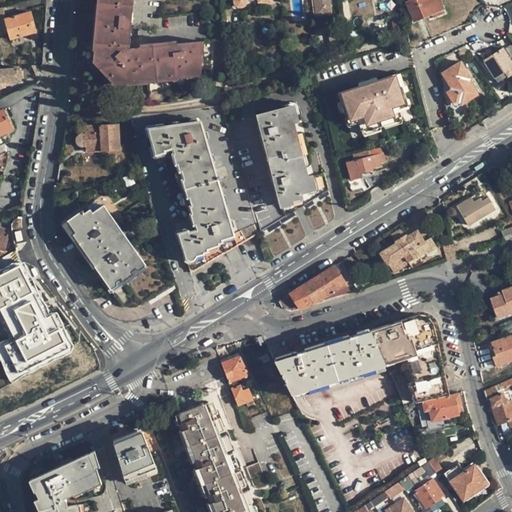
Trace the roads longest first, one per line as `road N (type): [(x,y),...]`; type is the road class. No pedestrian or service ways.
road 1 (unclassified): [(63,0),(40,234),(78,299),(138,364)]
road 2 (primary): [(245,296),(450,167)]
road 3 (unknown): [(201,325),(139,147),(133,107)]
road 4 (unknown): [(201,101),(415,36)]
road 5 (residential): [(138,364),(133,399),(21,456),(10,481),(17,511)]
road 6 (residential): [(437,283),(286,326),(264,318),(245,296)]
road 7 (residential): [(450,167),(416,46),(493,18)]
road 8 (residential): [(503,461),(488,435),(458,308),(437,283)]
road 9 (unknown): [(55,87),(31,97),(0,241)]
road 10 (primary): [(0,434),(138,364)]
road 11 (primary): [(138,364),(245,296)]
road 12 (unknown): [(201,101),(234,223)]
